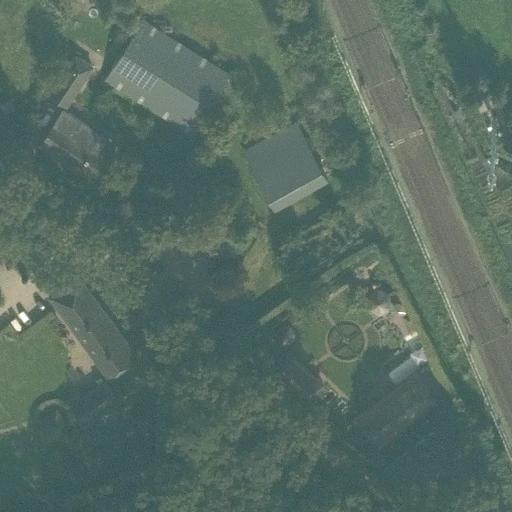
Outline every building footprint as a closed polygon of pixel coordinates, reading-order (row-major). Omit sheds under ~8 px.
[(193,132),(220,89),(230,73),(141,18),(105,77),(193,132)] [(76,54),(50,93),(67,104),(93,65),(76,54)] [(479,109),(480,109),(498,101),(494,91),(475,98),(479,109)] [(110,152),(81,132),(86,124),(63,109),(41,142),(94,177),(110,152)] [(242,150),(276,209),(329,179),(295,120),(242,150)] [(136,354),(77,273),(48,294),(107,375),(136,354)] [(417,364),(428,355),(420,345),(409,354),(417,364)] [(305,401),(318,386),(322,383),(286,350),(269,368),(305,401)] [(377,444),(440,395),(417,369),(355,418),(377,444)] [(85,424),(117,401),(103,381),(71,405),(85,424)]
